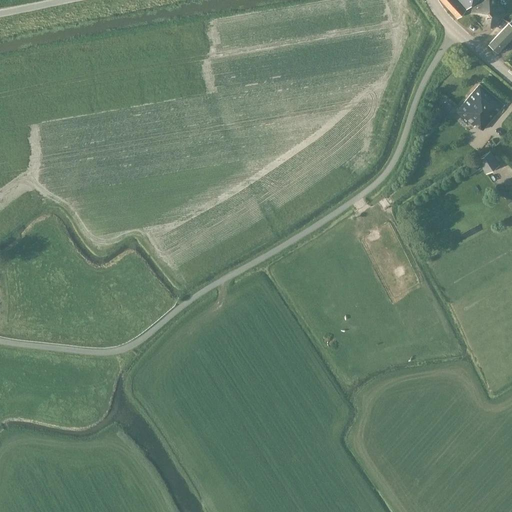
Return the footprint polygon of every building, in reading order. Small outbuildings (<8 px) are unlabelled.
[(465,10),(464,9),(466,7),(470,4),(475,0),(439,0),(456,18),(465,10)] [(479,0),(468,11),(483,26),(485,24),(490,27),(491,29),(507,13),(494,0),(479,0)] [(511,17),(508,22),(488,43),(497,52),(511,36),(511,17)] [(481,130),(503,104),(479,84),(457,111),(481,130)] [(435,105),(419,124),(428,132),(432,127),(429,124),(441,110),(435,105)] [(489,150),(477,158),(485,172),(498,164),(489,150)]
